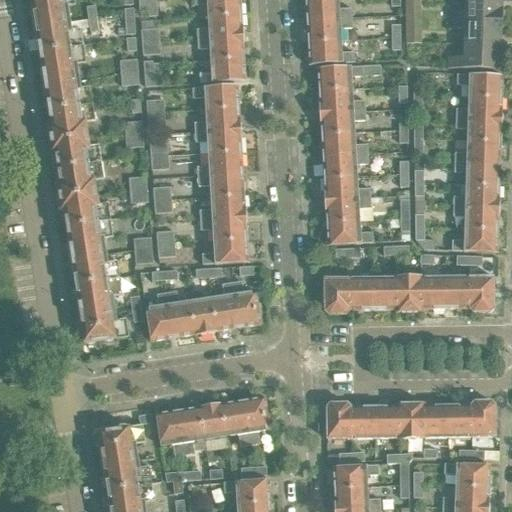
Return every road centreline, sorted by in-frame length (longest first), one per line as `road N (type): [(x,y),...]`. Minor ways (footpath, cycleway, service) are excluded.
road 1 (residential): [(61,393),(0,11)]
road 2 (residential): [(272,0),(293,357)]
road 3 (residential): [(511,331),(385,332),(363,342),(361,360),(365,380),(381,387),(511,387)]
road 4 (residential): [(61,393),(293,357)]
road 5 (residential): [(293,357),(302,511)]
road 6 (residential): [(79,511),(61,393)]
